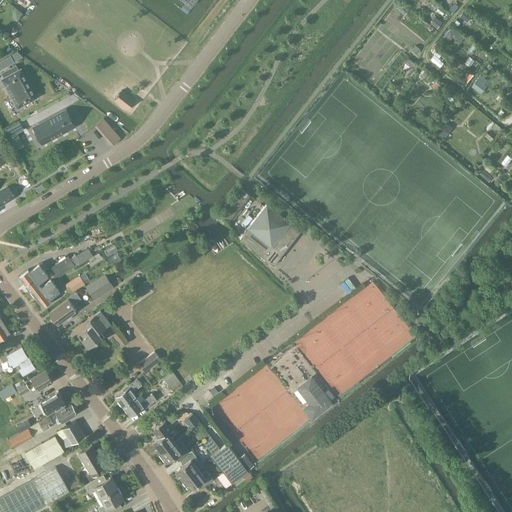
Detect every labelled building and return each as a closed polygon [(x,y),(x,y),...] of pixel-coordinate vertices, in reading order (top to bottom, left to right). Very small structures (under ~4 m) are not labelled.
[(10,55),(0,60),(0,68),(14,61),(10,55)] [(8,74),(5,75),(19,102),(20,101),(39,92),(23,65),(20,67),(19,64),(6,71),(8,74)] [(122,91),(115,100),(127,110),(134,101),(122,91)] [(63,110),(34,126),(34,127),(35,126),(37,132),(38,132),(40,136),(40,137),(43,142),(43,143),(74,126),(74,125),(73,126),(70,120),(71,120),(70,120),(68,116),(68,115),(68,116),(66,117),(63,111),(63,110)] [(103,118),(94,125),(111,145),(120,137),(103,118)] [(451,126),(444,121),(436,132),(443,137),(451,126)] [(19,122),(5,129),(9,136),(16,133),(23,129),(19,122)] [(10,166),(0,171),(0,186),(17,176),(10,166)] [(1,205),(14,197),(7,186),(0,190),(0,204),(1,204),(1,205)] [(252,197),(239,187),(216,216),(229,226),(252,197)] [(273,265),(287,248),(300,231),(290,223),(290,222),(266,203),(244,231),(245,232),(240,238),(273,265)] [(119,241),(103,250),(106,255),(122,246),(119,241)] [(79,263),(93,255),(88,247),(76,254),(75,255),(79,263)] [(90,263),(101,256),(99,253),(88,259),(90,263)] [(67,255),(48,268),(50,271),(48,273),(52,278),(54,276),(56,278),(74,265),(67,255)] [(44,270),(43,269),(45,267),(41,263),(39,264),(39,263),(29,271),(28,269),(27,271),(26,270),(21,274),(22,275),(20,276),(26,284),(44,270)] [(26,284),(31,291),(40,285),(38,282),(48,275),(44,270),(26,284)] [(105,273),(85,286),(91,295),(110,282),(105,273)] [(79,275),(63,285),(69,293),(84,283),(79,275)] [(31,291),(38,300),(56,286),(51,278),(41,286),(40,285),(31,291)] [(60,290),(56,286),(38,300),(43,306),(44,304),(45,305),(50,301),(51,299),(50,297),(60,290)] [(133,301),(143,295),(138,287),(128,294),(133,301)] [(49,311),(57,323),(76,309),(72,304),(81,298),(75,291),(66,297),(67,298),(49,311)] [(104,336),(100,331),(111,323),(100,309),(83,323),(87,328),(78,335),(88,348),(104,336)] [(4,322),(0,324),(0,338),(10,332),(4,322)] [(23,373),(35,365),(28,355),(21,345),(7,353),(6,352),(0,355),(0,356),(3,362),(10,358),(13,364),(19,361),(22,365),(19,366),(23,373)] [(153,352),(139,363),(145,372),(160,361),(153,352)] [(38,389),(52,381),(45,369),(16,386),(21,393),(30,388),(28,385),(34,381),(38,389)] [(174,391),(182,385),(171,370),(162,376),(174,391)] [(310,403),(304,408),(312,418),(331,403),(311,377),(297,388),(310,403)] [(116,396),(123,406),(136,396),(132,391),(141,384),(137,378),(127,385),(128,387),(116,396)] [(58,391),(40,401),(47,413),(55,408),(57,412),(65,407),(63,404),(65,403),(58,391)] [(140,402),(136,396),(123,406),(130,415),(143,406),(144,407),(156,399),(152,393),(140,402)] [(56,413),(58,417),(55,419),(57,423),(60,421),(61,422),(76,413),(71,404),(56,413)] [(38,422),(42,429),(43,430),(53,424),(49,415),(38,422)] [(85,436),(79,425),(76,420),(56,431),(58,433),(41,443),(25,452),(34,468),(64,451),(62,447),(65,446),(66,447),(85,436)] [(12,449),(33,437),(32,434),(38,431),(42,429),(38,422),(28,428),(28,427),(7,439),(12,449)] [(152,443),(159,453),(175,441),(171,436),(175,432),(172,428),(152,443)] [(175,441),(159,453),(166,462),(177,454),(181,459),(191,451),(191,450),(190,451),(183,442),(179,446),(175,441)] [(211,455),(225,473),(240,461),(227,443),(211,455)] [(104,465),(92,445),(78,453),(90,473),(104,465)] [(175,471),(182,480),(198,468),(194,463),(198,460),(191,451),(181,459),(182,458),(186,463),(175,471)] [(239,457),(248,468),(253,465),(244,454),(239,457)] [(247,470),(240,461),(225,473),(232,482),(247,470)] [(0,511),(31,511),(69,491),(55,466),(0,497),(0,511)] [(202,473),(198,468),(182,480),(189,489),(200,481),(204,486),(213,479),(206,470),(202,473)] [(228,477),(224,472),(219,476),(223,481),(228,477)] [(101,496),(117,487),(111,476),(106,479),(103,473),(85,484),(90,493),(97,489),(101,496)] [(98,507),(100,511),(109,511),(121,506),(118,500),(123,498),(117,487),(101,496),(105,503),(98,507)] [(64,496),(57,499),(60,505),(66,501),(64,496)]
